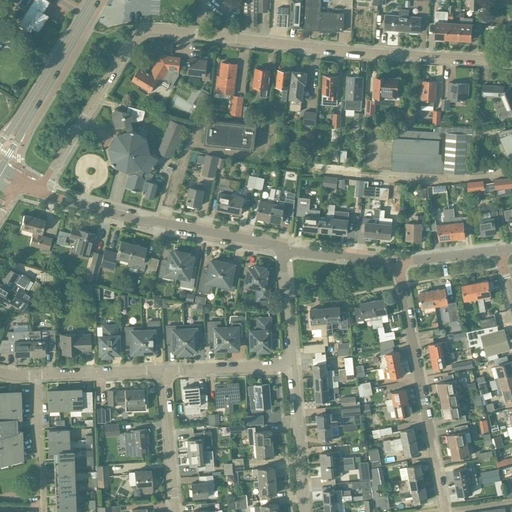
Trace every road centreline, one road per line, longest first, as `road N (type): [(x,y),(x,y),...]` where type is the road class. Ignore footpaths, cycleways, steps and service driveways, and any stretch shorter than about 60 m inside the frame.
road 1 (residential): [(511,62),(148,29),(135,36),(35,192)]
road 2 (residential): [(35,192),(282,247)]
road 3 (residential): [(398,263),(442,511)]
road 4 (residential): [(301,170),(511,176)]
road 5 (tertiary): [(0,154),(93,0)]
road 6 (residential): [(306,511),(291,365)]
road 7 (residential): [(174,511),(163,371)]
road 8 (residential): [(41,511),(36,374)]
road 9 (residential): [(291,365),(163,371)]
road 10 (residential): [(163,371),(36,374)]
